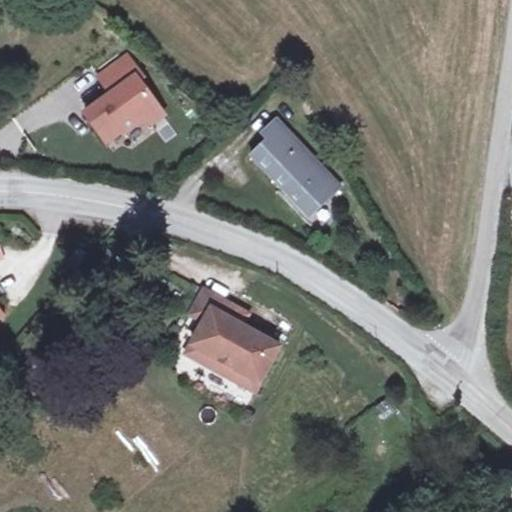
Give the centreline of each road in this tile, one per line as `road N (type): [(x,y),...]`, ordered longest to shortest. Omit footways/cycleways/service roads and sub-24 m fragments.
road 1 (secondary): [(0,191),(53,189),(118,200),(297,264),(455,381)]
road 2 (tertiary): [(455,381),(482,267),(511,44)]
